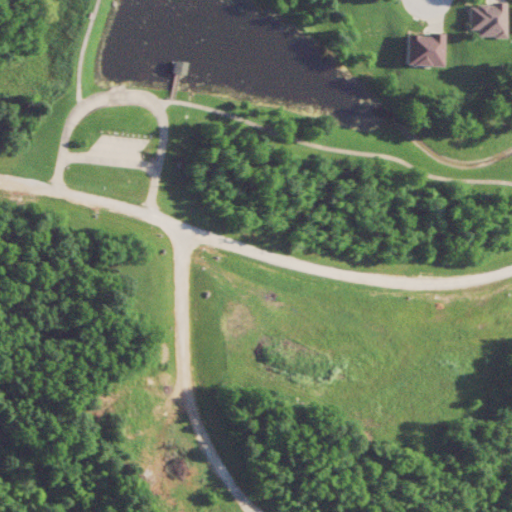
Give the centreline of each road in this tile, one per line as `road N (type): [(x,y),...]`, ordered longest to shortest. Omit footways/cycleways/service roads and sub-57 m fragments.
road 1 (residential): [(511,269),(444,286),(350,278),(0,184)]
road 2 (residential): [(250,511),(206,458),(186,345),(184,228)]
